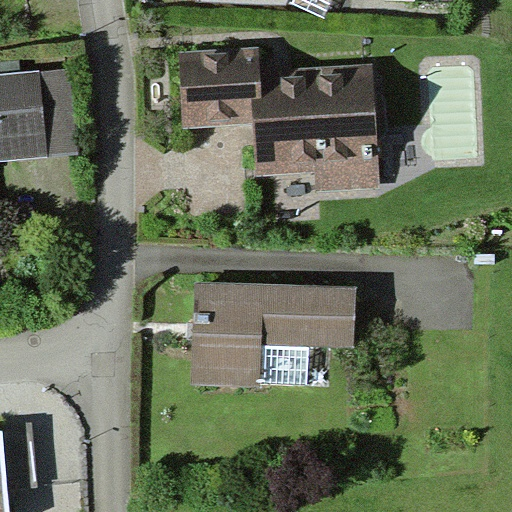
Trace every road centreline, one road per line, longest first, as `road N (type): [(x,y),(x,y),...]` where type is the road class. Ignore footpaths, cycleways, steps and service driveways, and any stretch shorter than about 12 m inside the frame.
road 1 (residential): [(96,0),(104,59),(102,344)]
road 2 (residential): [(102,344),(111,511)]
